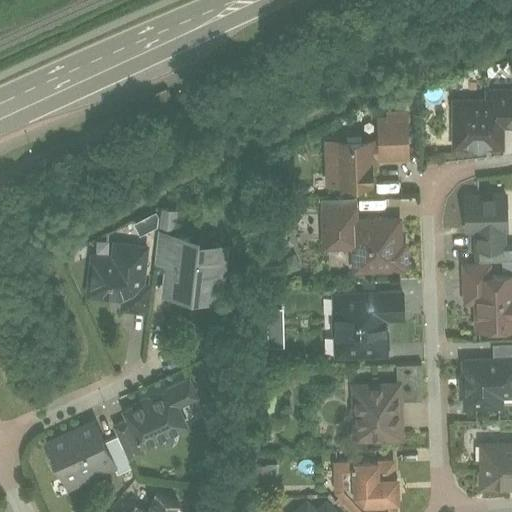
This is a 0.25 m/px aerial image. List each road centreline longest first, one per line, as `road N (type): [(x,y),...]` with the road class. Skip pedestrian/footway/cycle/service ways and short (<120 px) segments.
road 1 (residential): [(511,160),(433,183),(444,511)]
road 2 (secondary): [(246,0),(0,108)]
road 3 (residential): [(151,366),(0,443)]
